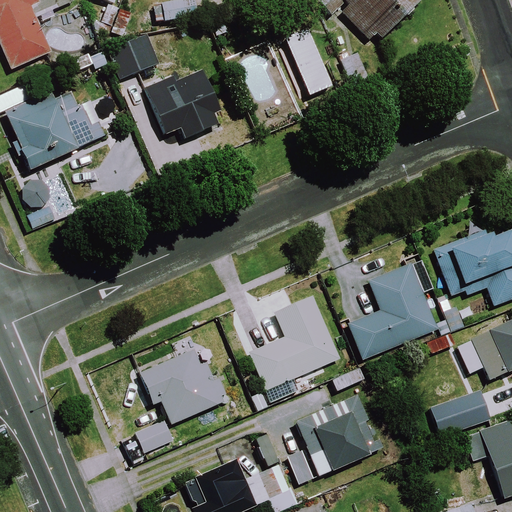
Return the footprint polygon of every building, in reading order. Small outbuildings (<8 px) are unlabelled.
[(0,0),(0,63),(4,74),(51,56),(33,7),(35,4),(35,2),(35,0),(0,0)] [(335,12),(364,40),(370,34),(378,43),(419,1),(417,0),(312,0),(311,2),(328,18),(335,12)] [(182,6),(147,7),(148,25),(183,23),(182,6)] [(117,82),(154,68),(151,58),(161,54),(153,35),(106,53),(117,82)] [(371,45),(357,51),(369,78),(383,71),(371,45)] [(356,56),(337,64),(351,95),(369,87),(356,56)] [(181,141),(219,128),(218,125),(222,124),(209,85),(205,86),(200,73),(144,92),(159,138),(178,132),(181,141)] [(74,108),(65,90),(2,120),(13,145),(10,147),(24,176),(101,140),(84,103),(74,108)] [(110,178),(106,169),(84,179),(95,206),(132,190),(124,172),(110,178)] [(511,243),(509,244),(505,233),(487,240),(484,232),(430,252),(448,303),(483,291),(489,308),(511,299),(511,243)] [(358,363),(436,331),(423,298),(427,296),(415,264),(364,284),(376,315),(344,328),(358,363)] [(328,344),(332,342),(325,326),(321,328),(310,301),(272,317),(283,341),(247,356),(262,393),(336,362),(328,344)] [(484,384),(511,371),(511,323),(467,343),(484,384)] [(443,337),(423,345),(427,357),(447,349),(443,337)] [(188,346),(125,373),(130,386),(137,383),(148,408),(157,405),(166,427),(221,404),(210,378),(203,381),(188,346)] [(511,392),(488,403),(496,421),(511,413),(511,392)] [(292,425),(304,451),(295,455),(282,460),(295,489),(379,452),(355,398),(292,425)] [(511,437),(508,424),(463,438),(470,463),(484,459),(497,501),(511,496),(511,437)] [(167,444),(159,425),(132,436),(140,455),(167,444)] [(249,511),(252,511),(265,511),(263,506),(266,505),(255,477),(239,484),(231,462),(180,483),(191,509),(184,511),(249,511)] [(293,491),(282,464),(266,470),(283,511),(301,505),(295,490),(293,491)]
